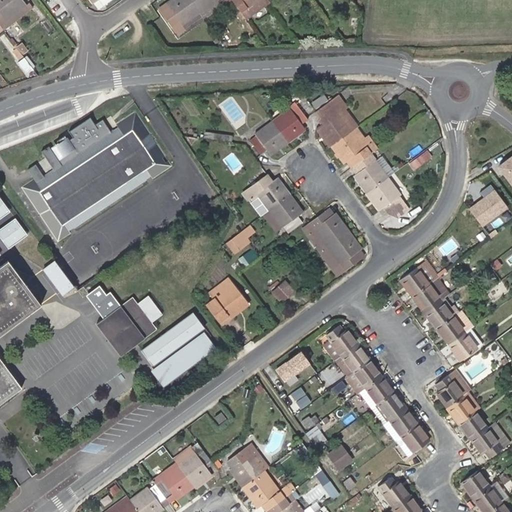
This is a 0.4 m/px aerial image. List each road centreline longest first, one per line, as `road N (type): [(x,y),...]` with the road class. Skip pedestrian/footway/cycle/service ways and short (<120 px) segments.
road 1 (residential): [(53,511),(347,293)]
road 2 (tertiary): [(88,81),(375,64),(437,77)]
road 3 (residential): [(451,511),(425,479),(454,448),(347,293)]
road 4 (residential): [(396,257),(455,194),(455,115)]
road 5 (residential): [(396,257),(312,156)]
